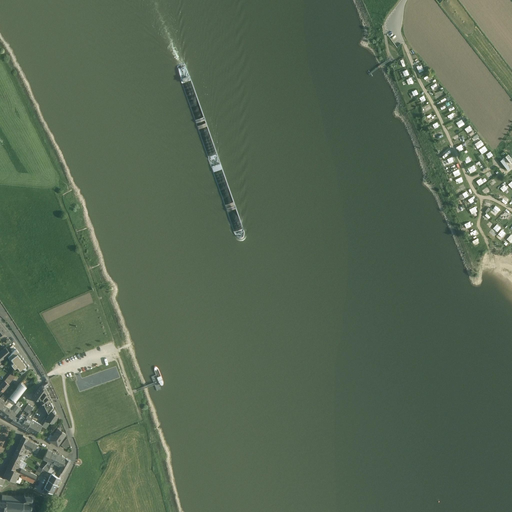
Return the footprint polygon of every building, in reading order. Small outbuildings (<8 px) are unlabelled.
[(412,97),(419,94),(416,89),(409,92),(412,97)] [(457,121),(460,126),(465,123),(462,118),(457,121)] [(469,125),(464,128),(469,135),(473,133),(469,125)] [(472,137),(475,142),(480,139),(477,133),(472,137)] [(452,156),(443,160),(445,165),(454,161),(452,156)] [(503,159),(500,160),(508,170),(510,168),(503,159)] [(470,172),(476,170),(473,164),(467,167),(470,172)] [(496,176),(488,180),(491,185),(499,181),(496,176)] [(495,204),(489,212),(494,215),(500,208),(495,204)] [(471,213),(477,210),(475,205),(469,208),(471,213)] [(497,224),(492,228),(496,233),(501,228),(497,224)] [(0,363),(7,357),(11,353),(6,347),(0,351),(0,363)] [(29,367),(16,349),(7,357),(14,366),(12,368),(15,372),(18,370),(20,375),(29,367)] [(9,385),(4,381),(1,385),(5,390),(9,385)] [(21,382),(9,396),(15,401),(27,387),(21,382)] [(44,385),(42,385),(41,386),(40,386),(33,396),(45,404),(48,402),(51,399),(46,387),(45,387),(44,385)] [(58,412),(51,399),(48,402),(52,410),(51,411),(52,411),(53,410),(54,410),(56,411),(56,412),(55,413),(56,414),(57,412),(58,412)] [(13,404),(9,401),(6,405),(12,410),(13,409),(15,406),(13,404)] [(6,405),(4,404),(0,407),(0,412),(6,417),(12,410),(6,405)] [(15,406),(13,409),(17,413),(21,408),(17,405),(16,404),(15,406)] [(33,408),(28,404),(24,410),(29,414),(33,408)] [(17,413),(13,409),(12,410),(6,417),(11,421),(15,416),(17,413)] [(52,411),(51,411),(46,419),(48,420),(53,423),(55,420),(57,418),(58,416),(56,414),(55,413),(56,412),(56,411),(54,410),(53,410),(52,411)] [(18,418),(15,423),(20,426),(26,417),(21,414),(18,418)] [(26,417),(20,426),(26,429),(32,419),(27,416),(26,417)] [(40,424),(32,419),(26,429),(36,434),(42,425),(40,424)] [(53,436),(50,440),(57,445),(59,442),(60,442),(65,434),(62,432),(63,430),(59,427),(56,431),(53,436)] [(30,439),(23,435),(19,443),(24,446),(24,447),(28,449),(31,450),(32,450),(35,443),(29,440),(30,439)] [(67,437),(61,445),(66,449),(69,444),(67,437)] [(24,446),(19,443),(16,450),(23,454),(25,455),(28,449),(24,447),(24,446)] [(23,454),(16,450),(13,456),(20,460),(23,454)] [(52,452),(48,450),(43,459),(48,461),(52,452)] [(52,452),(48,461),(51,462),(53,462),(57,454),(52,452)] [(57,454),(53,462),(57,465),(62,456),(57,454)] [(13,456),(8,467),(17,471),(19,466),(20,463),(21,461),(20,460),(13,456)] [(57,465),(61,467),(66,458),(62,456),(57,465)] [(60,469),(59,470),(64,472),(70,460),(66,458),(61,467),(60,469)] [(17,471),(8,467),(3,476),(15,482),(16,479),(18,476),(19,474),(19,472),(17,471)] [(36,475),(21,468),(19,472),(22,473),(27,476),(34,479),(35,479),(36,475)] [(27,476),(22,473),(21,475),(21,477),(33,483),(34,479),(27,476)] [(52,474),(49,479),(57,483),(60,478),(52,474)] [(57,483),(49,479),(43,490),(51,495),(57,483)] [(19,496),(15,495),(15,494),(15,492),(11,492),(11,494),(11,495),(7,495),(7,494),(6,495),(2,494),(1,494),(2,495),(2,499),(1,499),(1,500),(0,499),(0,507),(2,508),(1,511),(28,511),(27,511),(27,510),(30,510),(31,511),(31,510),(33,508),(34,508),(33,507),(33,505),(34,504),(33,504),(32,502),(33,500),(34,501),(34,500),(33,499),(33,497),(34,497),(33,497),(32,495),(33,495),(32,494),(32,495),(28,495),(28,494),(28,495),(25,494),(25,493),(24,493),(24,496),(20,496),(20,495),(19,495),(19,496)]
